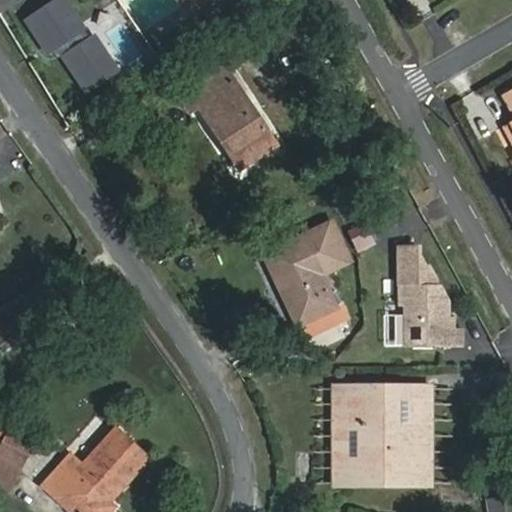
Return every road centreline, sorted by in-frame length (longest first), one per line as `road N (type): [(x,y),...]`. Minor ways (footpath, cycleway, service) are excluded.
road 1 (residential): [(228,511),(235,442),(162,295),(0,64)]
road 2 (tertiary): [(511,297),(399,88)]
road 3 (residential): [(511,27),(399,88)]
